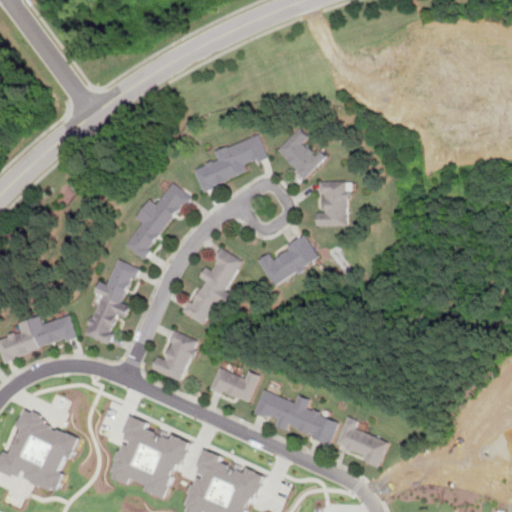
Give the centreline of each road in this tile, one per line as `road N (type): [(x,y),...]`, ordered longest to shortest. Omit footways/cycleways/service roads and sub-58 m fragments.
road 1 (residential): [(377,511),(351,480),(104,368),(34,372),(0,402)]
road 2 (tertiary): [(306,0),(171,62),(0,191)]
road 3 (residential): [(127,376),(182,258),(240,202)]
road 4 (residential): [(12,0),(95,112)]
road 5 (residential): [(289,209),(274,185),(240,202),(261,228),(288,217),(289,209)]
